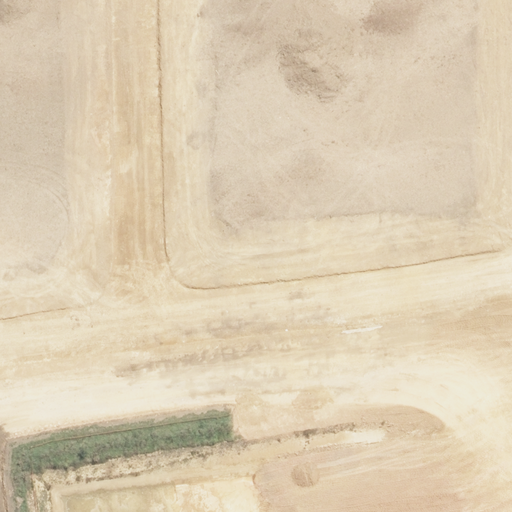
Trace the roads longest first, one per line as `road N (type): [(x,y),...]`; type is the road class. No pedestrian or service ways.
road 1 (residential): [(143,334),(511,286)]
road 2 (residential): [(143,334),(134,0)]
road 3 (residential): [(0,353),(143,334)]
